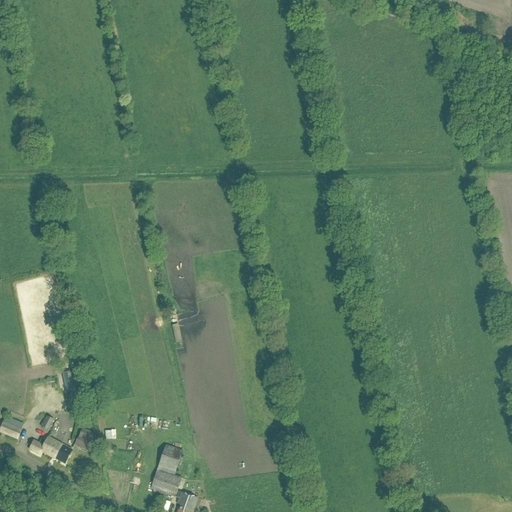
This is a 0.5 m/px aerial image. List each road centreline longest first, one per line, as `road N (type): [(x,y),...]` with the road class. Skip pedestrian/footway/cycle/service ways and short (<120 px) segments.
road 1 (unclassified): [(0,449),(115,511)]
road 2 (track): [(511,42),(399,0)]
